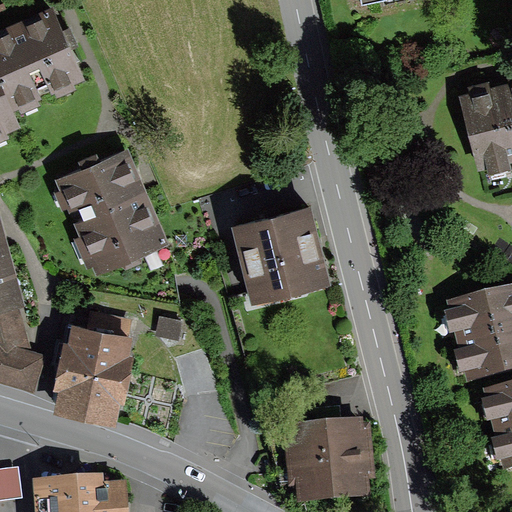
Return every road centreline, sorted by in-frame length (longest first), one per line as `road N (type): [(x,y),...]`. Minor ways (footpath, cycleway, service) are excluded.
road 1 (primary): [(414,511),(294,0)]
road 2 (residential): [(0,410),(130,454),(250,511)]
